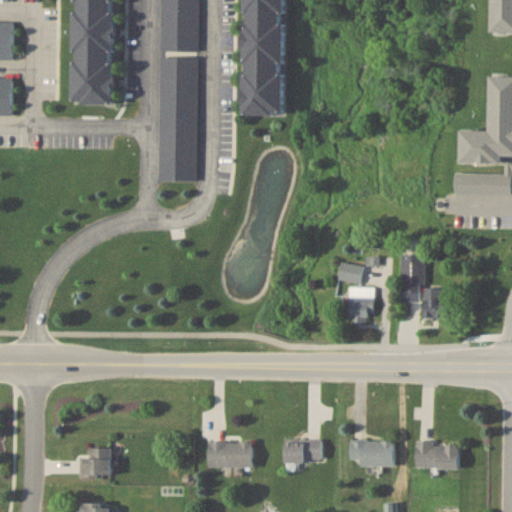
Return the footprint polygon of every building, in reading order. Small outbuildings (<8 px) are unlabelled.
[(114,0),(72,0),(71,102),(114,103),(114,0)] [(246,0),(244,113),(281,114),(284,0),(246,0)] [(403,299),(424,299),(424,317),(446,317),(446,298),(439,298),(439,288),(425,288),(425,254),(403,254),(403,299)] [(339,278),(360,282),(364,265),(343,261),(339,278)] [(374,321),(374,286),(350,286),(350,321),(374,321)] [(324,438),(286,438),(286,462),(324,462),(324,438)] [(395,439),(351,439),(351,464),(395,464),(395,439)] [(418,467),(459,467),(459,443),(435,443),(435,439),(418,439),(418,467)] [(254,466),(254,440),(210,440),(210,466),(254,466)] [(112,475),(112,447),(91,447),(91,456),(81,456),(81,475),(112,475)] [(110,511),(110,501),(78,501),(78,511),(110,511)]
